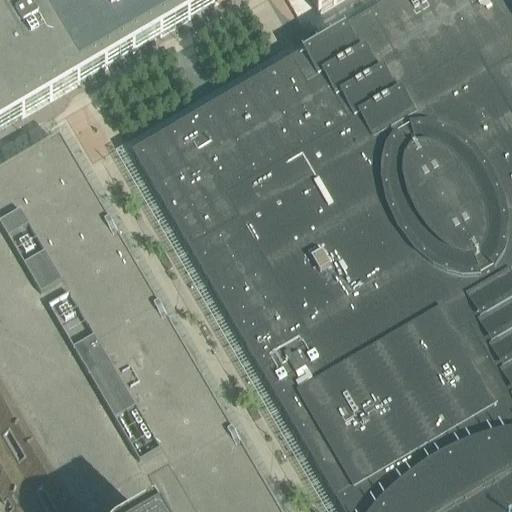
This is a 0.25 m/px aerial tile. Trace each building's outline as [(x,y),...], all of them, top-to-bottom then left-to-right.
[(0,0),(0,134),(216,8),(217,11),(235,0),(0,0)] [(342,73),(328,80),(327,79),(324,81),(324,82),(318,83),(313,83),(307,82),(302,80),(298,77),(293,72),(294,72),(292,68),(132,162),(208,292),(337,511),(398,511),(401,510),(417,497),(435,485),(453,475),(473,466),(493,459),(511,454),(511,0),(408,0),(352,33),(354,37),(355,36),(357,40),(358,43),(359,50),(359,57),(356,64),(356,63),(342,73)] [(306,0),(316,16),(344,0),(306,0)] [(272,511),(59,148),(0,182),(0,500),(4,507),(8,504),(12,511),(272,511)] [(511,511),(511,444),(508,445),(471,457),(449,466),(432,476),(407,492),(383,511),(381,511),(511,511)]
